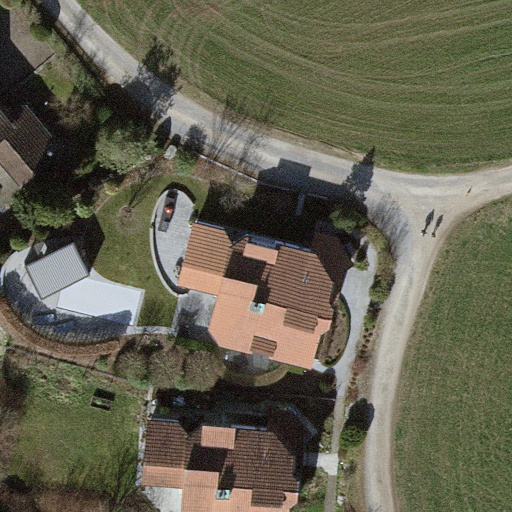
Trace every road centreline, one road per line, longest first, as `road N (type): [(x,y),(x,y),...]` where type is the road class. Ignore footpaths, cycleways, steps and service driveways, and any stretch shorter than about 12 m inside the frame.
road 1 (residential): [(413,212),(143,112),(48,0)]
road 2 (track): [(511,179),(413,212),(359,431),(378,511)]
